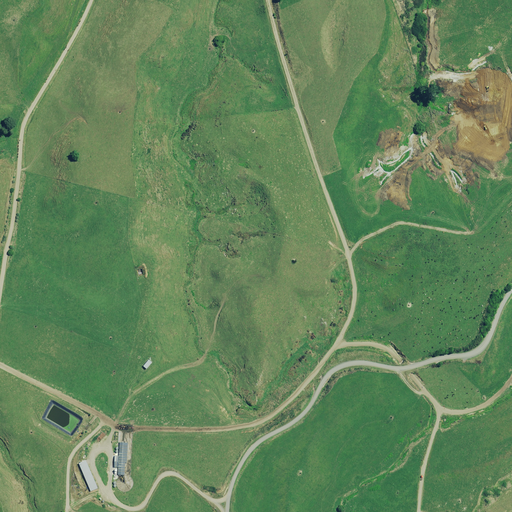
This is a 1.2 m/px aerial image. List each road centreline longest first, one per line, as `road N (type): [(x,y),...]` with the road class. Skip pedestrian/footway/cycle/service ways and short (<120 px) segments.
road 1 (track): [(0,364),(118,428),(197,430),(271,415),(334,347),(355,343),(390,351),(436,405),(452,412),(491,400),(511,376)]
road 2 (unclassified): [(227,511),(250,449),(299,417),(330,371),(361,363),(402,369),(474,353),(511,288)]
road 3 (track): [(91,0),(25,118),(0,291)]
road 4 (track): [(114,426),(131,395),(204,356),(234,283),(266,275)]
road 5 (track): [(227,505),(166,474),(140,506),(125,507),(100,487),(91,465),(95,445),(110,457)]
